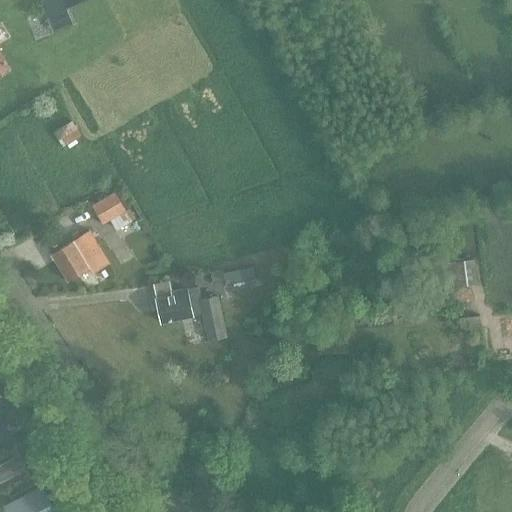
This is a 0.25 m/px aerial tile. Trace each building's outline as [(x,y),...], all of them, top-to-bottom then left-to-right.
[(46,0),(40,2),(48,23),(58,18),(57,13),(88,0),(46,0)] [(0,76),(10,70),(0,53),(0,76)] [(81,135),(72,121),(53,132),(62,146),(81,135)] [(110,196),(93,206),(103,224),(110,220),(116,230),(131,221),(116,195),(114,193),(110,196)] [(109,264),(89,231),(51,253),(68,281),(89,268),(93,274),(109,264)] [(224,280),(223,273),(222,269),(210,272),(212,283),(224,280)] [(243,281),(240,269),(223,273),(224,280),(225,284),(243,281)] [(201,301),(198,289),(188,291),(186,290),(173,292),(172,296),(156,299),(161,323),(194,317),(194,316),(203,314),(209,342),(227,338),(218,298),(201,301)] [(481,326),(480,315),(460,318),(462,328),(468,328),(479,327),(481,326)] [(481,343),(479,327),(468,328),(470,344),(481,343)] [(5,396),(0,398),(0,407),(9,403),(5,396)] [(0,446),(16,438),(3,416),(0,418),(0,446)] [(25,427),(16,432),(22,445),(32,440),(25,427)] [(15,457),(0,465),(0,484),(23,472),(15,457)] [(45,461),(35,466),(42,478),(52,473),(45,461)] [(27,506),(14,511),(50,511),(52,511),(40,489),(23,498),(27,506)] [(68,498),(58,504),(63,511),(72,507),(68,498)]
